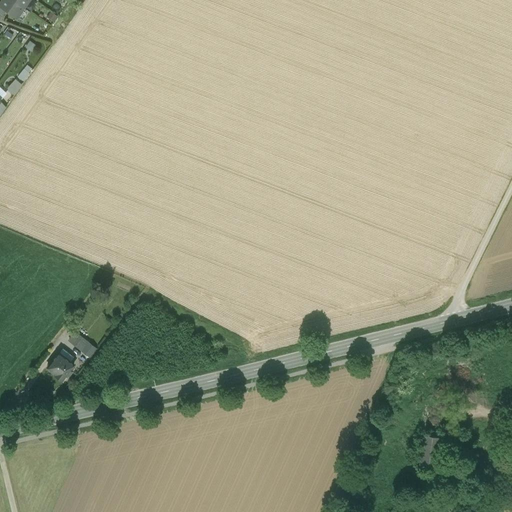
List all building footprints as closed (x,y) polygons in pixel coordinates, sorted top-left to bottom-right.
[(0,6),(6,11),(17,18),(24,8),(11,0),(1,0),(0,2),(0,6)] [(24,81),(33,68),(26,64),(17,76),(24,81)] [(6,88),(14,94),(23,84),(15,78),(6,88)] [(74,333),(68,341),(80,350),(86,342),(74,333)] [(68,357),(67,360),(69,361),(71,358),(61,350),(59,353),(64,357),(66,355),(68,357)] [(59,353),(58,353),(47,368),(54,374),(52,375),(60,380),(64,376),(67,378),(72,371),(69,369),(72,364),(69,361),(67,360),(68,357),(66,355),(64,357),(59,353)] [(439,437),(439,443),(463,443),(463,433),(440,433),(439,437)] [(439,437),(421,435),(420,443),(423,443),(419,468),(435,470),(439,443),(439,437)]
